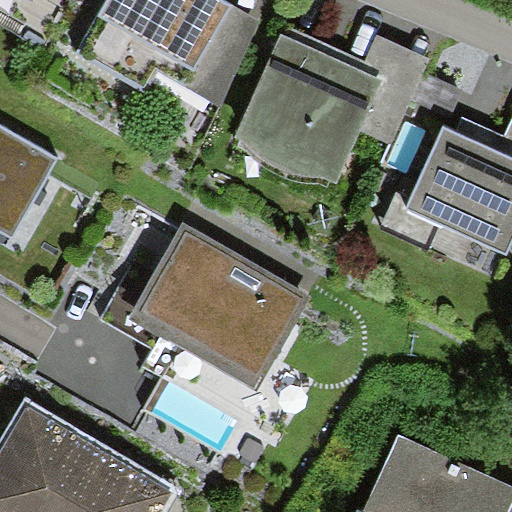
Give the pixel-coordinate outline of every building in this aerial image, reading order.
[(45,0),(16,0),(40,12),(45,0)] [(261,23),(218,0),(112,0),(80,59),(143,93),(155,73),(215,106),(261,23)] [(358,75),(284,43),(237,149),(249,154),(270,171),(298,184),(325,187),(337,192),(363,135),(393,148),(432,61),(376,36),(358,75)] [(454,140),(447,137),(410,220),(507,263),(511,250),(511,125),(505,142),(462,123),(454,140)] [(0,241),(10,248),(59,164),(0,130),(0,241)] [(159,349),(257,403),(313,302),(183,231),(154,284),(127,269),(95,326),(155,358),(159,349)] [(169,511),(176,501),(31,414),(0,466),(0,511),(169,511)] [(509,511),(511,506),(511,497),(397,446),(366,511),(509,511)]
